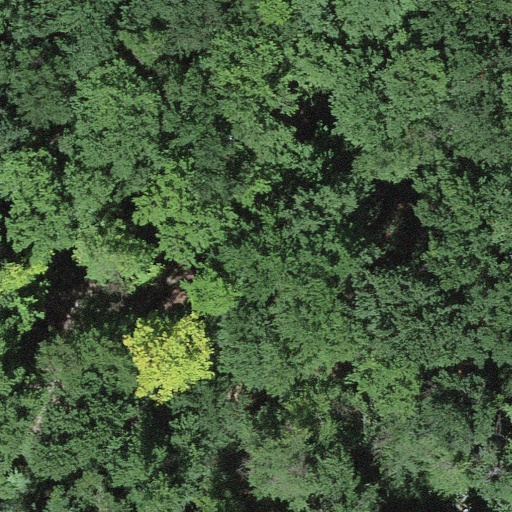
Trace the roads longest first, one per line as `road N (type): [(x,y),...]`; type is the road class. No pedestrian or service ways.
road 1 (track): [(377,0),(0,438)]
road 2 (track): [(3,434),(122,419),(354,346),(449,325),(511,325)]
road 3 (track): [(0,319),(163,255)]
